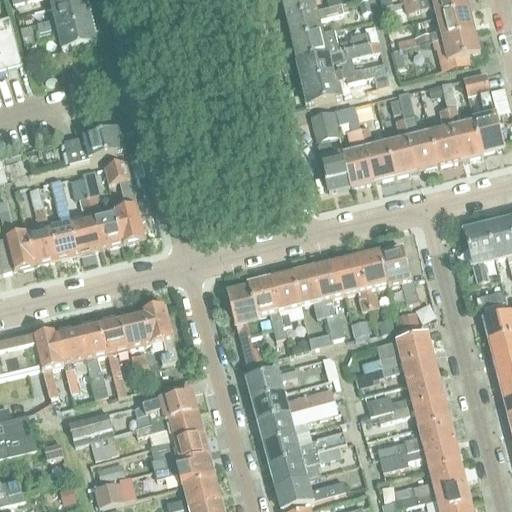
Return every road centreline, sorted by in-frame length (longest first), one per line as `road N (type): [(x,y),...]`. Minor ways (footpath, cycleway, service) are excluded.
road 1 (residential): [(425,211),(503,511)]
road 2 (residential): [(123,0),(189,269)]
road 3 (residential): [(189,269),(253,511)]
road 4 (residential): [(308,240),(246,0)]
road 5 (residential): [(0,315),(189,269)]
road 6 (residential): [(189,269),(308,240)]
road 7 (residential): [(308,240),(425,211)]
